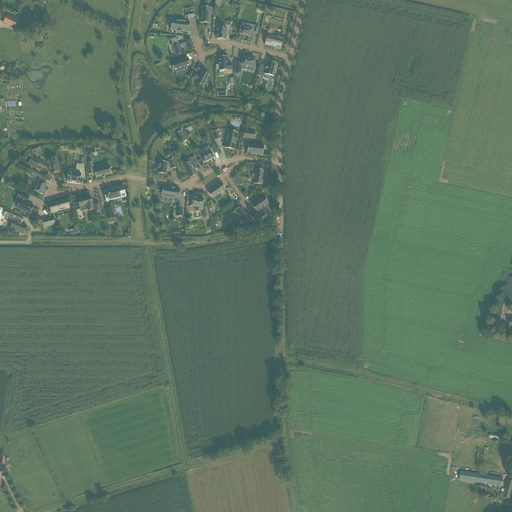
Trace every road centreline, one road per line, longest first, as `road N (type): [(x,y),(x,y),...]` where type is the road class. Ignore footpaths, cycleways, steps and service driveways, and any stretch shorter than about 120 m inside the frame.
road 1 (track): [(47,511),(285,441)]
road 2 (track): [(283,359),(511,414)]
road 3 (track): [(295,511),(283,359)]
road 4 (residential): [(244,159),(279,163),(290,57)]
road 5 (track): [(280,233),(283,359)]
